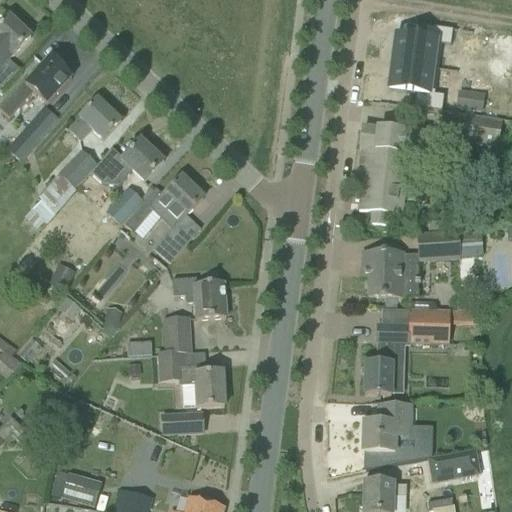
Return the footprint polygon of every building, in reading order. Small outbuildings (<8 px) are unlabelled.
[(0,91),(11,80),(18,73),(8,64),(12,59),(29,41),(8,20),(0,28),(0,91)] [(392,58),(391,66),(394,67),(436,72),(440,47),(449,49),(451,32),(424,29),(422,43),(394,39),(392,58)] [(64,73),(50,60),(25,87),(22,84),(0,108),(0,114),(9,123),(33,96),(46,109),(71,82),(62,75),(64,73)] [(390,74),(387,93),(415,97),(413,111),(440,114),(442,98),(433,97),(436,72),(394,67),(391,66),(390,74)] [(456,95),(454,112),(480,115),(482,99),(456,95)] [(90,133),(102,144),(120,125),(96,103),(68,133),(80,144),(90,133)] [(42,112),(6,154),(19,165),(55,123),(42,112)] [(499,152),(504,125),(466,119),(461,146),(499,152)] [(417,137),(398,135),(394,131),(389,130),(384,130),(379,133),(361,131),(359,153),(360,153),(354,203),(359,204),(358,214),(372,216),(370,227),(382,228),(384,229),(386,218),(400,220),(407,164),(419,166),(420,165),(428,166),(432,140),(422,139),(423,138),(417,137)] [(111,152),(94,172),(105,182),(111,177),(121,186),(131,175),(143,186),(163,165),(162,164),(160,163),(163,160),(154,152),(152,155),(140,144),(139,143),(122,162),(111,152)] [(97,168),(81,154),(38,201),(40,203),(32,212),(46,227),(75,193),(74,192),(97,168)] [(202,202),(199,199),(200,195),(195,190),(192,192),(180,181),(166,195),(163,199),(155,192),(143,206),(142,206),(121,230),(131,239),(152,216),(171,233),(185,219),(202,202)] [(121,230),(142,206),(126,191),(104,216),(121,230)] [(451,224),(427,226),(428,237),(452,235),(451,224)] [(428,237),(416,238),(418,266),(460,263),(458,235),(452,235),(428,237)] [(157,258),(169,268),(187,247),(175,236),(157,258)] [(416,257),(405,257),(361,257),(361,271),(368,271),(367,302),(416,302),(416,257)] [(64,295),(74,276),(59,268),(49,287),(64,295)] [(195,282),(171,284),(172,301),(184,300),(185,307),(194,307),(195,324),(224,321),(222,286),(195,288),(195,282)] [(66,302),(57,312),(71,324),(80,313),(66,302)] [(414,306),(414,314),(424,315),(432,315),(432,306),(414,306)] [(118,318),(104,314),(100,330),(100,334),(98,337),(106,343),(114,333),(118,318)] [(420,348),(445,349),(448,349),(449,329),(472,330),(473,315),(435,314),(435,315),(409,314),(408,330),(376,329),(376,333),(375,347),(376,347),(376,367),(364,366),(363,398),(393,399),(394,366),(405,366),(405,350),(420,351),(420,348)] [(167,323),(163,323),(165,358),(182,357),(182,359),(189,358),(187,322),(167,323)] [(165,358),(157,359),(158,387),(178,386),(179,390),(181,390),(182,410),(194,409),(194,412),(203,411),(223,410),(221,376),(199,377),(198,371),(182,372),(182,359),(182,357),(165,358)] [(138,368),(127,369),(128,379),(139,378),(138,368)] [(48,401),(46,414),(59,417),(61,403),(48,401)] [(450,406),(431,406),(431,417),(450,416),(450,406)] [(362,425),(361,456),(366,456),(365,474),(420,463),(421,441),(411,440),(413,410),(409,410),(398,409),(378,409),(378,410),(383,410),(382,426),(362,425)] [(201,417),(160,420),(162,439),(203,436),(201,417)] [(0,450),(11,439),(21,448),(30,439),(9,420),(0,430),(0,450)] [(478,479),(474,454),(430,462),(426,463),(430,488),(478,479)] [(94,511),(102,487),(68,477),(61,502),(94,511)] [(364,486),(363,511),(408,511),(409,500),(419,500),(420,483),(402,482),(402,489),(392,488),(392,487),(364,486)] [(117,492),(111,511),(147,511),(151,502),(127,495),(117,492)] [(222,511),(223,511),(188,501),(184,511),(222,511)]
